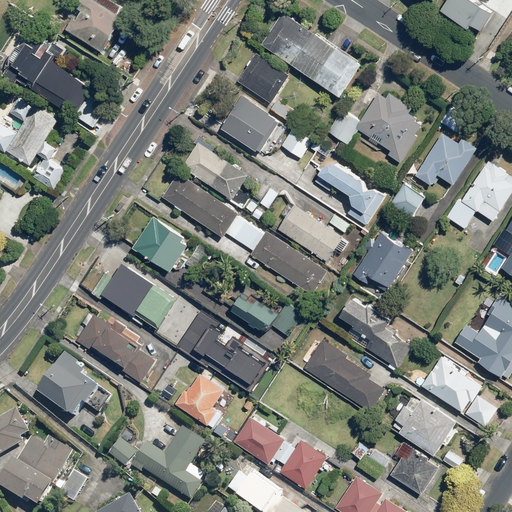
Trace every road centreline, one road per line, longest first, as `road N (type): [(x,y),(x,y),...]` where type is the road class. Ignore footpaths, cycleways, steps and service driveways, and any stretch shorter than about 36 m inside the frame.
road 1 (secondary): [(0,332),(203,29)]
road 2 (tertiary): [(351,0),(511,104)]
